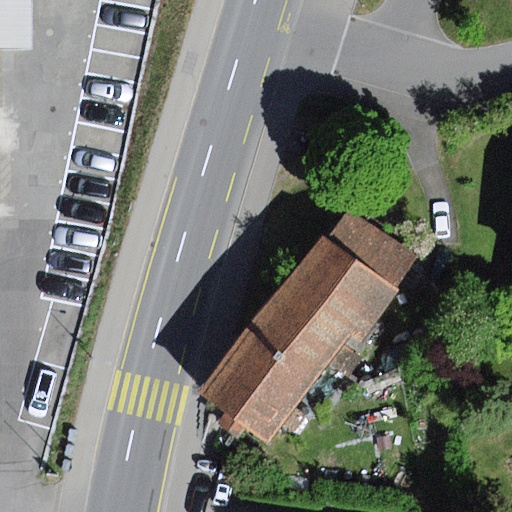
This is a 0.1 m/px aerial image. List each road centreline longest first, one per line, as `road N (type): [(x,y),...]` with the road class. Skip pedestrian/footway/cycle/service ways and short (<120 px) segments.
road 1 (primary): [(116,511),(158,325),(249,18)]
road 2 (residential): [(511,65),(473,78),(430,74),(249,18)]
